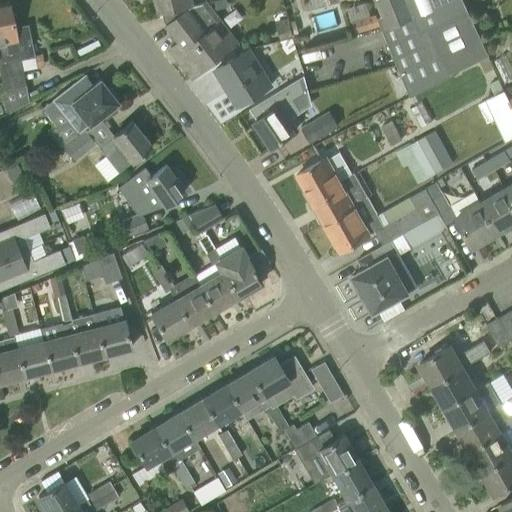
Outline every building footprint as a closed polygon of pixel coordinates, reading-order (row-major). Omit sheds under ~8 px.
[(155,0),(159,13),(162,12),(192,4),(191,0),(155,0)] [(162,12),(164,21),(180,41),(171,49),(193,77),(238,42),(207,2),(213,0),(206,0),(192,4),(162,12)] [(375,0),(382,15),(378,17),(407,88),(409,94),(449,74),(479,60),(487,56),(489,55),(479,35),(472,19),(470,15),(462,0),(375,0)] [(0,4),(0,77),(1,85),(3,92),(0,92),(0,97),(6,114),(28,102),(19,59),(32,56),(26,25),(13,28),(8,3),(0,4)] [(355,32),(380,26),(377,15),(352,21),(355,32)] [(232,59),(215,70),(224,84),(237,106),(241,103),(258,93),(272,85),(249,49),(232,59)] [(487,56),(479,60),(485,73),(493,69),(489,61),(490,61),(487,56)] [(511,81),(500,56),(490,61),(489,61),(493,69),(498,79),(503,90),(504,90),(511,86),(511,81)] [(107,90),(99,80),(71,102),(63,91),(52,100),(77,133),(99,117),(117,102),(115,100),(117,98),(110,88),(107,90)] [(511,106),(504,90),(503,90),(485,99),(485,101),(477,104),(487,124),(494,120),(504,141),(511,137),(511,106)] [(271,147),(287,136),(294,132),(285,119),(298,109),(291,98),(277,107),(276,106),(253,122),(254,123),(255,122),(271,146),(270,146),(271,147)] [(338,124),(331,112),(302,128),(310,141),(338,124)] [(402,139),(391,120),(380,126),(391,145),(402,139)] [(131,121),(111,136),(98,148),(104,156),(93,165),(106,181),(131,162),(151,146),(131,121)] [(435,130),(395,152),(403,166),(407,164),(417,182),(453,163),(435,130)] [(85,131),(63,148),(73,160),(95,143),(85,131)] [(511,146),(511,145),(487,160),(493,171),(511,159),(511,146)] [(355,207),(354,204),(367,197),(354,173),(352,174),(340,151),(327,158),(327,157),(296,175),(324,224),(355,207)] [(478,180),(493,171),(487,160),(471,169),(478,180)] [(144,167),(116,186),(124,198),(134,191),(148,211),(163,206),(168,203),(184,191),(182,188),(184,187),(177,178),(175,179),(166,165),(150,176),(144,167)] [(498,232),(480,202),(474,191),(449,206),(435,182),(424,188),(445,224),(456,218),(473,246),(498,232)] [(424,188),(378,214),(376,212),(367,197),(354,204),(355,207),(324,224),(339,251),(395,219),(411,247),(447,227),(445,224),(424,188)] [(480,202),(498,232),(511,223),(511,201),(504,188),(480,202)] [(379,190),(371,195),(379,210),(387,206),(379,190)] [(187,214),(197,232),(198,232),(217,221),(208,205),(187,214)] [(0,230),(0,259),(27,249),(23,237),(49,226),(43,213),(0,230)] [(140,213),(119,223),(125,238),(147,228),(140,213)] [(142,241),(141,242),(147,253),(148,253),(165,245),(160,233),(142,241)] [(204,252),(208,249),(213,246),(206,234),(197,240),(204,252)] [(373,311),(417,287),(390,240),(357,259),(363,269),(350,277),(359,293),(362,292),(373,311)] [(140,242),(130,249),(137,260),(147,254),(140,242)] [(213,246),(208,249),(204,252),(211,264),(216,261),(220,259),(213,246)] [(216,261),(236,296),(237,296),(236,295),(247,289),(248,292),(259,285),(257,282),(259,282),(259,283),(260,282),(245,257),(240,247),(220,259),(216,261)] [(32,260),(27,249),(0,259),(0,289),(64,263),(58,249),(32,260)] [(112,252),(95,259),(101,274),(104,283),(121,277),(112,252)] [(198,284),(213,309),(235,296),(236,297),(236,296),(216,261),(211,264),(193,275),(191,273),(190,273),(197,285),(198,284)] [(157,280),(166,274),(158,263),(155,265),(149,267),(157,280)] [(166,274),(157,280),(164,293),(174,287),(166,274)] [(174,298),(189,324),(189,323),(212,309),(212,311),(213,310),(213,309),(198,284),(197,285),(174,298)] [(58,310),(68,307),(64,294),(54,296),(58,310)] [(121,294),(110,297),(114,310),(119,309),(124,308),(121,294)] [(189,325),(189,324),(174,298),(150,312),(165,338),(166,338),(165,337),(188,323),(189,325)] [(402,299),(383,309),(387,317),(406,307),(402,299)] [(1,311),(4,323),(14,320),(11,307),(1,310),(1,311)] [(68,307),(58,310),(61,324),(71,321),(68,307)] [(497,318),(510,340),(511,338),(511,318),(508,311),(497,318)] [(497,318),(496,318),(486,324),(499,346),(510,340),(497,318)] [(125,328),(122,319),(95,326),(103,355),(103,353),(128,347),(129,348),(130,348),(125,328)] [(23,376),(15,347),(13,337),(19,336),(14,320),(4,323),(8,338),(0,340),(0,380),(22,374),(23,376)] [(69,333),(76,362),(77,362),(77,360),(102,354),(102,355),(103,355),(95,326),(69,333)] [(43,339),(50,367),(76,360),(76,362),(69,333),(43,339)] [(43,339),(15,347),(23,376),(24,375),(23,374),(49,367),(49,369),(50,369),(50,367),(43,339)] [(432,385),(463,367),(473,361),(461,340),(451,346),(450,345),(419,363),(432,385)] [(248,370),(248,371),(263,395),(269,405),(265,407),(272,419),(280,414),(273,403),(293,391),(291,387),(305,378),(292,356),(291,356),(292,357),(278,365),(272,355),(271,356),(272,357),(249,370),(249,369),(248,370)] [(475,389),(463,367),(432,385),(445,406),(475,389)] [(327,370),(314,377),(328,402),(341,394),(327,370)] [(225,383),(224,384),(240,409),(245,419),(264,407),(265,407),(269,405),(263,395),(248,371),(226,385),(225,383)] [(457,428),(501,403),(489,381),(475,389),(445,406),(457,428)] [(240,409),(224,384),(225,385),(202,398),(201,397),(201,398),(216,423),(240,409)] [(177,412),(193,437),(216,423),(201,398),(200,398),(201,399),(179,412),(178,411),(177,412)] [(470,450),(500,432),(511,426),(506,418),(509,416),(501,403),(457,428),(470,450)] [(155,426),(175,461),(170,463),(177,475),(186,470),(179,458),(198,447),(193,437),(177,412),(178,413),(155,426)] [(287,426),(280,414),(272,419),(279,432),(283,430),(288,427),(287,426)] [(283,430),(293,446),(314,434),(306,421),(294,429),(291,424),(287,426),(288,427),(283,430)] [(163,468),(170,463),(175,461),(155,426),(154,425),(153,426),(154,427),(131,440),(131,439),(130,440),(145,465),(131,473),(137,484),(163,469),(163,468)] [(217,435),(224,448),(233,442),(226,430),(217,435)] [(470,450),(482,471),(511,453),(511,452),(500,432),(470,450)] [(331,473),(355,459),(357,459),(356,458),(355,458),(342,435),(343,435),(342,434),(317,449),(331,473)] [(233,442),(224,448),(231,460),(240,455),(233,442)] [(305,450),(293,458),(298,467),(311,459),(305,450)] [(511,453),(482,471),(495,494),(511,483),(511,453)] [(344,496),(370,482),(370,481),(368,482),(355,459),(331,473),(344,496)] [(227,467),(216,473),(224,487),(235,481),(227,467)] [(186,470),(177,475),(184,487),(193,482),(186,470)] [(65,511),(77,505),(63,481),(37,496),(38,497),(39,496),(48,511),(65,511)] [(93,511),(117,497),(108,481),(96,488),(101,497),(89,504),(86,500),(77,505),(65,511),(93,511)] [(372,511),(384,506),(383,505),(382,506),(369,483),(370,482),(344,496),(335,502),(332,497),(320,504),(324,511),(327,511),(337,506),(340,511),(372,511)] [(204,484),(193,491),(200,504),(212,497),(204,484)] [(84,496),(86,500),(89,504),(101,497),(96,488),(84,496)] [(511,511),(511,497),(501,504),(505,511),(511,511)] [(187,511),(188,511),(180,498),(156,511),(187,511)]
